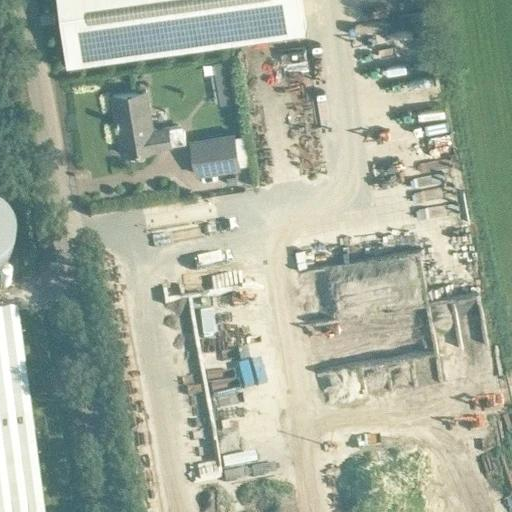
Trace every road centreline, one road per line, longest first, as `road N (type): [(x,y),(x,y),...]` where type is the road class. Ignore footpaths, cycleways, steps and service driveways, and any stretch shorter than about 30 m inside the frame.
road 1 (unclassified): [(103,511),(20,0)]
road 2 (unknown): [(272,191),(267,228),(305,511)]
road 3 (unknown): [(180,511),(119,217)]
road 4 (unknown): [(341,0),(357,117),(351,173),(331,190),(272,191)]
road 5 (unknown): [(119,217),(272,191)]
